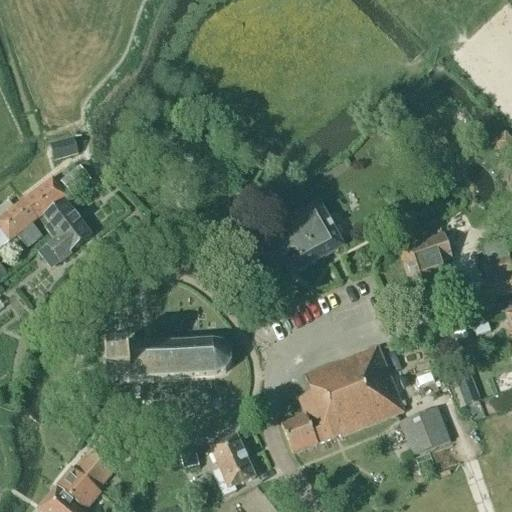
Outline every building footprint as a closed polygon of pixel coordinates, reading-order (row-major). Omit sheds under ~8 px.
[(511,136),(506,130),(492,142),(511,164),(511,162),(511,136)] [(52,155),(54,163),(78,157),(73,141),(54,146),(56,154),(52,155)] [(91,183),(79,169),(61,184),(73,198),(91,183)] [(23,203),(38,221),(67,199),(52,180),(23,203)] [(32,227),(38,221),(23,203),(0,220),(0,251),(17,238),(21,243),(12,250),(18,258),(42,239),(32,227)] [(38,256),(42,261),(51,254),(60,266),(71,257),(70,255),(91,239),(64,203),(43,219),(49,226),(44,230),(54,243),(38,256)] [(297,275),(344,249),(319,205),(273,231),(282,249),(281,249),(286,259),(288,258),(297,275)] [(440,264),(451,260),(443,238),(398,253),(413,298),(435,291),(432,283),(445,278),(440,264)] [(511,295),(511,266),(510,258),(482,266),(486,282),(482,283),(488,302),(511,295)] [(225,375),(230,366),(230,355),(223,346),(212,344),(125,349),(126,351),(124,351),(125,355),(105,357),(107,379),(126,377),(126,381),(128,381),(128,383),(214,379),(225,375)] [(401,410),(405,408),(404,404),(400,406),(377,350),(304,379),(311,396),(298,401),(304,418),(280,427),(292,457),(317,447),(338,439),(339,441),(403,415),(401,410)] [(461,397),(476,391),(468,367),(452,373),(461,397)] [(73,402),(71,388),(52,391),(55,406),(67,404),(67,402),(73,402)] [(412,459),(449,445),(436,411),(399,426),(412,459)] [(112,440),(106,434),(96,446),(103,451),(112,440)] [(234,490),(254,481),(236,438),(209,450),(219,473),(212,476),(223,500),(235,494),(234,490)] [(115,472),(91,452),(73,473),(84,482),(97,493),(115,472)] [(183,472),(200,467),(196,455),(181,460),(183,472)] [(97,493),(73,473),(57,492),(80,511),(87,511),(101,496),(97,493)] [(80,511),(57,492),(56,491),(38,511),(80,511)]
